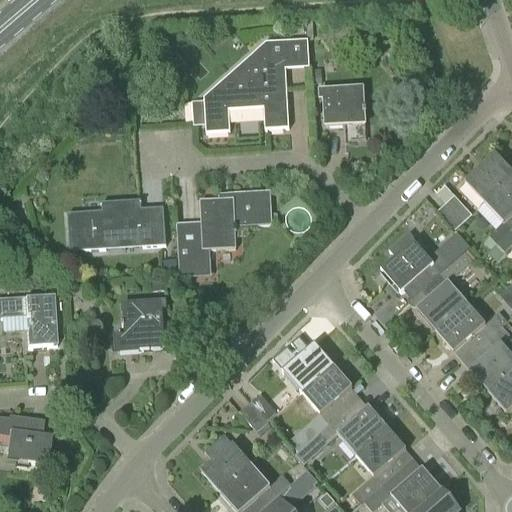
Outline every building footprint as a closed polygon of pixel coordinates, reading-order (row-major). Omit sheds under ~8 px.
[(288,132),(285,72),(309,71),(308,44),(265,46),(203,101),(205,137),(229,136),(228,113),(263,111),(264,133),(288,132)] [(324,130),(365,129),(363,92),(323,94),(324,130)] [(482,207),(511,178),(509,181),(491,162),(494,159),(493,158),(462,186),(482,207)] [(496,247),(511,231),(511,183),(510,182),(511,179),(511,178),(482,207),(501,227),(488,240),(496,247)] [(454,234),(472,219),(454,199),(444,189),(437,196),(447,206),(437,215),(454,234)] [(211,280),(209,254),(236,252),(234,229),(272,227),(270,194),(219,197),(219,202),(199,204),(201,226),(176,228),(179,282),(211,280)] [(102,215),(67,217),(69,255),(106,253),(105,241),(141,239),(142,251),(166,249),(164,211),(141,212),(140,204),(102,206),(102,215)] [(511,231),(496,247),(504,256),(511,248),(511,231)] [(419,296),(439,278),(411,246),(379,275),(380,276),(383,273),(401,293),(398,296),(399,297),(410,286),(419,296)] [(433,337),(436,334),(465,309),(447,288),(473,266),(464,256),(439,278),(419,296),(426,304),(414,315),(414,316),(418,313),(435,333),(432,336),(433,337)] [(56,350),(53,300),(0,303),(0,321),(26,320),(28,352),(56,350)] [(119,356),(149,355),(149,352),(164,352),(162,305),(122,307),(124,339),(118,340),(119,356)] [(471,357),(506,326),(498,316),(483,329),(465,309),(436,334),(454,354),(450,357),(451,358),(463,347),(471,357)] [(486,398),(511,374),(511,362),(499,348),(509,339),(502,330),(507,326),(506,326),(471,357),(479,365),(467,375),(468,376),(471,373),(489,394),(485,397),(486,398)] [(301,399),(329,375),(329,374),(332,371),(331,371),(328,374),(310,354),(314,350),(313,350),(282,377),(301,399)] [(511,374),(486,398),(504,419),(511,411),(511,374)] [(320,438),(348,413),(339,403),(351,393),(350,392),(347,395),(329,375),(301,399),(319,419),(310,426),(320,438)] [(248,408),(266,428),(278,418),(278,419),(293,405),(283,393),(268,406),(260,398),(248,408)] [(257,436),(266,428),(248,408),(239,416),(257,436)] [(355,461),(383,436),(387,433),(386,432),(382,436),(365,416),(368,412),(368,411),(356,422),(348,413),(320,438),(328,447),(336,439),(355,461)] [(29,439),(31,427),(0,422),(0,441),(8,442),(5,464),(47,469),(51,442),(29,439)] [(302,434),(288,446),(298,457),(304,452),(311,445),(302,434)] [(366,507),(402,475),(394,465),(405,455),(405,454),(401,457),(383,436),(355,461),(372,480),(352,498),(361,509),(364,506),(366,507)] [(219,498),(251,471),(224,439),(204,457),(212,467),(201,477),(202,477),(205,474),(222,495),(219,498)] [(303,466),(310,459),(304,452),(298,457),(296,458),(303,466)] [(252,511),(265,511),(278,501),(251,471),(219,498),(220,499),(223,496),(236,511),(246,511),(250,509),(252,511)] [(420,511),(440,495),(440,494),(437,497),(419,477),(422,474),(421,474),(409,484),(402,475),(366,507),(369,511),(377,511),(390,501),(400,511),(420,511)] [(420,511),(454,511),(440,495),(420,511)] [(287,511),(278,501),(265,511),(287,511)]
